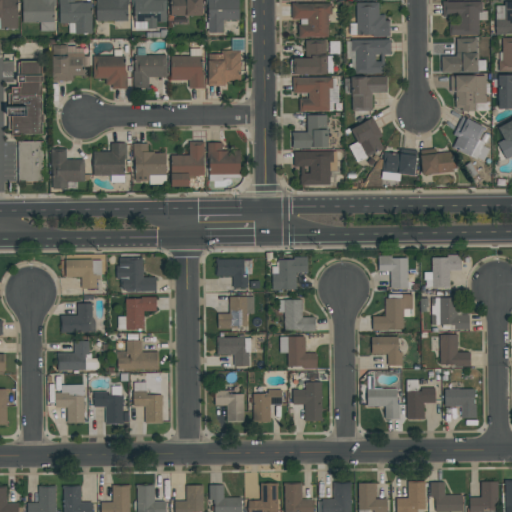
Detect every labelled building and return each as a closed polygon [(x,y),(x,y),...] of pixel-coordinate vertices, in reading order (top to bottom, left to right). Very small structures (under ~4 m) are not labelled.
[(0,0),(0,29),(17,30),(17,0),(0,0)] [(53,0),(21,0),(22,23),(39,23),(40,31),(54,31),(53,0)] [(58,0),(59,24),(68,23),(69,35),(92,34),(91,3),(74,3),(74,0),(58,0)] [(95,0),(95,21),(127,22),(127,0),(95,0)] [(165,0),(132,0),(133,30),(156,29),(156,22),(166,22),(165,0)] [(169,0),(170,16),(202,16),(201,0),(169,0)] [(238,0),(206,0),(207,33),(222,33),(222,21),(239,20),(238,0)] [(441,2),(442,18),(457,17),(458,23),(448,23),(449,35),(478,35),(478,20),(486,20),(486,11),(482,11),(481,1),(441,2)] [(511,1),(504,2),(505,19),(495,19),(495,35),(511,34),(511,1)] [(378,3),(356,3),(355,24),(349,24),(349,36),(387,36),(387,15),(378,15),(378,3)] [(328,37),(327,15),(331,15),(331,4),(291,5),(291,20),(307,19),(307,25),(298,26),(298,38),(328,37)] [(477,73),(476,38),(455,39),(455,57),(440,57),(440,73),(477,73)] [(511,38),(501,38),(502,61),(498,61),(498,73),(511,72),(511,38)] [(390,55),(390,40),(350,40),(350,52),(354,52),(354,74),(384,73),(383,55),(390,55)] [(292,75),(326,74),(325,42),(305,43),(305,58),(292,59),(292,75)] [(72,81),(72,76),(84,76),(83,47),(52,47),(52,81),(72,81)] [(207,52),(207,83),(239,84),(239,52),(207,52)] [(165,55),(133,56),(134,89),(151,88),(150,77),(166,77),(165,55)] [(170,80),(188,79),(188,89),(202,88),(201,55),(170,57),(170,80)] [(92,57),(93,79),(105,79),(105,88),(125,87),(125,56),(92,57)] [(497,109),(511,109),(511,75),(497,75),(497,109)] [(485,76),(450,76),(450,92),(456,92),(456,111),(477,111),(477,110),(485,110),(485,76)] [(385,92),(384,77),(347,78),(348,95),(351,95),(351,111),(372,110),(371,93),(385,92)] [(329,112),(330,78),(292,78),(292,95),(299,95),(299,112),(329,112)] [(292,149),(327,148),(327,115),(306,116),(306,133),(292,133),(292,149)] [(453,136),(456,137),(452,148),(480,161),(488,145),(478,140),(484,127),(461,117),(453,136)] [(350,130),(365,157),(381,148),(376,139),(382,136),(371,118),(350,130)] [(497,143),(504,159),(511,155),(511,120),(497,127),(503,140),(497,143)] [(42,141),(18,142),(18,182),(42,181),(42,141)] [(203,176),(203,142),(188,142),(188,155),(172,156),(172,171),(191,170),(191,177),(203,176)] [(93,152),(92,176),(110,176),(110,182),(124,182),(125,143),(110,143),(110,152),(93,152)] [(133,144),(134,182),(150,181),(150,185),(166,185),(165,153),(147,153),(147,143),(133,144)] [(240,174),(239,151),(222,151),(222,143),(207,143),(208,175),(240,174)] [(451,153),(435,153),(435,149),(420,150),(421,174),(452,173),(451,153)] [(84,160),(66,160),(65,151),(50,151),(51,189),(67,189),(67,182),(84,181),(84,160)] [(336,171),(336,152),(293,152),(293,167),(300,167),(300,186),(329,186),(329,171),(336,171)] [(380,171),(413,176),(416,156),(383,152),(380,171)] [(188,187),(188,174),(170,174),(170,187),(188,187)] [(377,271),(377,257),(406,256),(407,288),(389,288),(389,271),(377,271)] [(430,256),(459,256),(459,270),(448,271),(448,287),(424,287),(424,272),(431,272),(430,256)] [(142,258),(142,277),(155,277),(155,290),(120,291),(120,280),(116,280),(116,259),(142,258)] [(306,258),(306,272),(295,273),(295,289),(271,290),(271,266),(277,266),(276,258),(306,258)] [(80,288),(80,277),(64,277),(64,260),(100,259),(100,274),(95,275),(95,288),(80,288)] [(245,287),(231,287),(231,276),(215,276),(215,259),(245,259),(245,287)] [(383,295),(411,295),(411,309),(402,309),(402,329),(372,330),(371,316),(384,316),(383,295)] [(252,296),(253,313),(245,313),(246,328),(217,328),(216,313),(228,313),(228,297),(252,296)] [(155,298),(155,311),(143,311),(143,329),(116,329),(116,316),(125,316),(124,298),(155,298)] [(468,329),(454,330),(454,324),(430,325),(430,298),(457,298),(457,308),(468,308),(468,329)] [(301,299),(301,317),(314,317),(314,331),(283,331),(283,313),(277,313),(277,300),(301,299)] [(59,315),(76,315),(76,303),(92,303),(93,332),(60,332),(59,315)] [(469,366),(438,366),(439,334),(456,334),(456,352),(469,352),(469,366)] [(316,367),(286,368),(286,353),(279,353),(278,336),(303,336),(304,353),(315,353),(316,367)] [(215,355),(216,337),(249,337),(249,366),(232,366),(232,355),(215,355)] [(401,365),(386,366),(386,353),(370,354),(370,338),(405,337),(405,350),(401,350),(401,365)] [(116,370),(116,351),(125,351),(125,340),(140,340),(140,352),(157,351),(157,369),(116,370)] [(73,341),(89,341),(88,358),(98,358),(97,370),(56,369),(57,352),(72,353),(73,341)] [(419,381),(406,380),(405,391),(419,392),(419,381)] [(291,389),(304,389),(304,382),(320,382),(321,420),(303,421),(303,404),(292,405),(291,389)] [(54,407),(54,392),(60,392),(60,385),(82,385),(83,423),(66,423),(65,407),(54,407)] [(396,388),(397,419),(384,419),(383,406),(366,406),(366,389),(396,388)] [(474,418),(460,418),(460,406),(443,406),(443,389),(474,388),(474,418)] [(161,394),(161,422),(144,422),(144,406),(132,406),(132,390),(145,390),(145,394),(161,394)] [(405,390),(434,390),(434,403),(422,403),(423,418),(405,419),(405,390)] [(251,392),(280,391),(281,405),(269,405),(269,421),(252,422),(251,392)] [(120,423),(102,423),(102,404),(92,404),(92,392),(120,392),(120,423)] [(242,392),(242,422),(225,421),(225,405),(213,405),(214,392),(242,392)] [(503,481),(511,481),(511,511),(504,511),(503,481)] [(423,482),(424,509),(416,509),(416,511),(394,511),(394,498),(406,498),(406,483),(423,482)] [(429,511),(429,482),(442,482),(442,492),(461,492),(461,511),(429,511)] [(497,482),(497,511),(468,511),(468,497),(479,497),(479,482),(497,482)] [(350,483),(350,511),(322,511),(322,501),(333,500),(333,484),(350,483)] [(375,499),(386,499),(386,511),(373,511),(357,511),(357,483),(375,483),(375,499)] [(248,511),(248,500),(260,500),(260,484),(277,484),(277,511),(248,511)] [(283,511),(283,484),(300,484),(301,500),(312,500),(312,511),(283,511)] [(27,511),(27,503),(38,503),(38,485),(56,485),(55,511),(27,511)] [(154,485),(154,502),(165,502),(165,511),(135,511),(135,485),(154,485)] [(203,511),(174,511),(174,501),(185,501),(185,485),(203,485),(203,511)] [(241,498),(241,511),(213,511),(213,500),(209,500),(209,485),(223,485),(223,498),(241,498)] [(63,511),(63,487),(80,487),(80,502),(92,502),(92,511),(63,511)] [(129,487),(129,511),(100,511),(100,503),(112,503),(112,487),(129,487)] [(18,511),(0,511),(0,488),(6,488),(6,504),(18,503),(18,511)]
